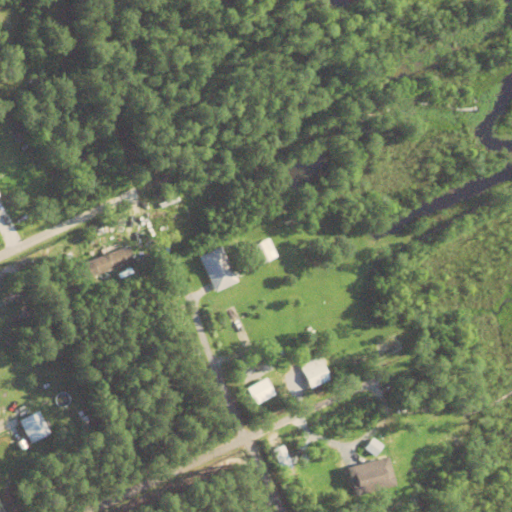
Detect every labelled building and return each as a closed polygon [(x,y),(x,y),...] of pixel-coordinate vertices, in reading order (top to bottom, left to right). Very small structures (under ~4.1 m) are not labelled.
[(31,84),(32,76),(41,77),(39,86),(31,84)] [(81,152),(89,148),(107,191),(99,195),(81,152)] [(71,171),(81,166),(87,178),(77,183),(71,171)] [(156,235),(154,230),(152,231),(150,224),(152,223),(150,219),(155,217),(161,233),(156,235)] [(165,230),(167,226),(182,234),(179,239),(165,230)] [(130,232),(137,230),(147,262),(140,264),(130,232)] [(252,245),(260,264),(275,257),(267,238),(252,245)] [(132,264),(127,247),(83,260),(88,277),(132,264)] [(197,258),(219,247),(236,282),(214,293),(197,258)] [(275,358),(279,356),(286,372),(281,374),(275,358)] [(298,365),(317,357),(328,381),(308,389),(298,365)] [(252,405),(272,396),(264,378),(244,387),(252,405)] [(401,411),(433,403),(436,412),(403,420),(401,411)] [(16,422),(35,412),(47,434),(28,444),(16,422)] [(10,437),(16,433),(24,447),(18,450),(10,437)] [(362,449),(370,438),(381,447),(373,457),(362,449)] [(277,471),(288,467),(282,445),(271,449),(277,471)] [(353,496),(392,487),(386,457),(346,467),(353,496)]
